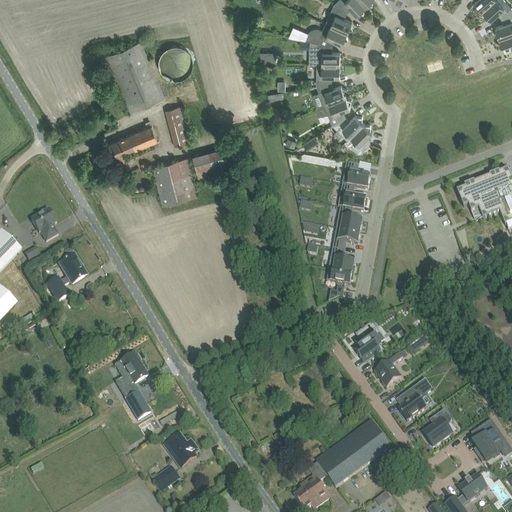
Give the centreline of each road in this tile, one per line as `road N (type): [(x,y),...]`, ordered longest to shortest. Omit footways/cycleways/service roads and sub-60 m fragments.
road 1 (residential): [(382,195),(397,111),(371,72),(383,30),(414,13),(437,14),(463,33),(478,69)]
road 2 (unclassified): [(186,379),(41,141)]
road 3 (residential): [(460,457),(428,478),(318,328)]
road 4 (unclassified): [(276,511),(186,379)]
road 5 (unclassified): [(186,379),(318,328)]
road 6 (unclassified): [(382,195),(511,145)]
